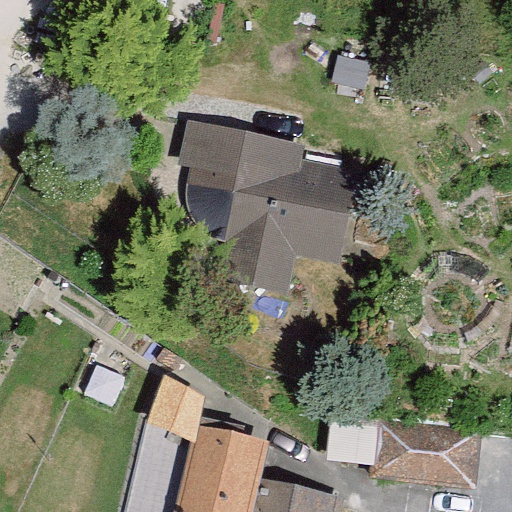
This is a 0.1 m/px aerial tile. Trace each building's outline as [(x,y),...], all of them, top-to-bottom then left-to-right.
[(257,0),(210,0),(203,36),(248,46),(257,0)] [(246,144),(180,130),(172,173),(197,178),(186,228),(234,237),(224,293),(275,305),(285,255),(326,263),(341,182),(242,164),(246,144)] [(163,395),(145,436),(179,454),(181,442),(195,444),(196,435),(190,432),(199,416),(163,395)] [(466,498),(474,452),(372,434),(326,425),(322,458),(366,469),(365,481),(466,498)] [(121,511),(167,511),(179,454),(145,436),(138,433),(121,511)] [(247,511),(252,492),(258,457),(195,444),(181,442),(179,454),(167,511),(247,511)] [(323,511),(324,507),(252,492),(247,511),(323,511)]
